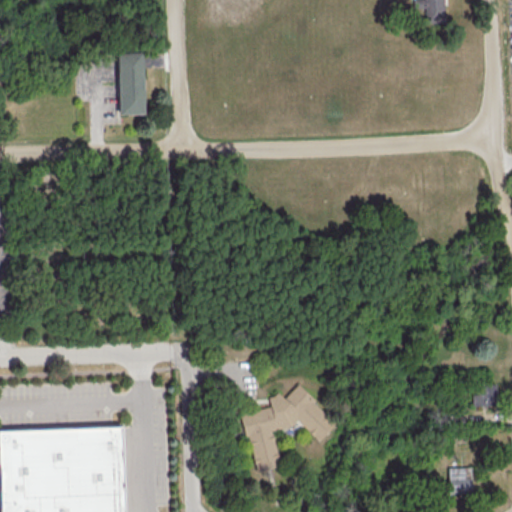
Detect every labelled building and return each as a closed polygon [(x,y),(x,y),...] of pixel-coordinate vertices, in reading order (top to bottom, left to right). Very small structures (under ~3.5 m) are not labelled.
[(411,0),(411,7),(423,7),(424,22),(443,21),(442,0),(411,0)] [(143,53),(146,114),(121,116),(119,54),(143,53)] [(494,405),(494,383),(471,383),(471,404),(494,405)] [(240,412),(253,471),(278,465),(270,429),(289,425),(295,419),(317,440),(334,422),(295,384),(283,397),(278,393),(266,395),(269,406),(240,412)] [(1,511),(0,482),(0,431),(122,427),(125,511),(1,511)] [(470,467),(447,466),(446,493),(469,493),(470,467)]
